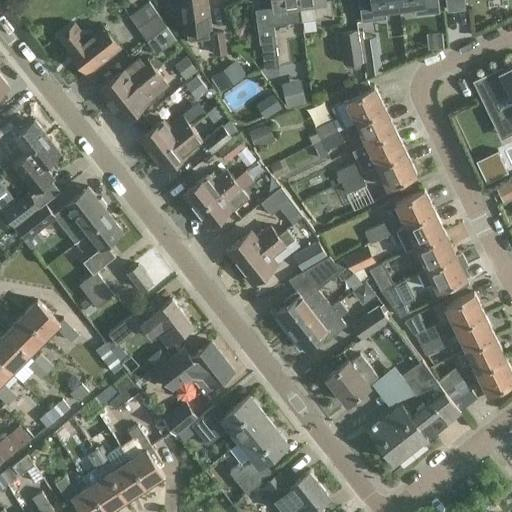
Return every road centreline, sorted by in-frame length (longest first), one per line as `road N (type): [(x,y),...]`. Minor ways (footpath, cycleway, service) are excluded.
road 1 (residential): [(381,511),(0,30)]
road 2 (residential): [(511,289),(421,101),(421,83),(439,65),(511,35)]
road 3 (residential): [(394,511),(511,419)]
